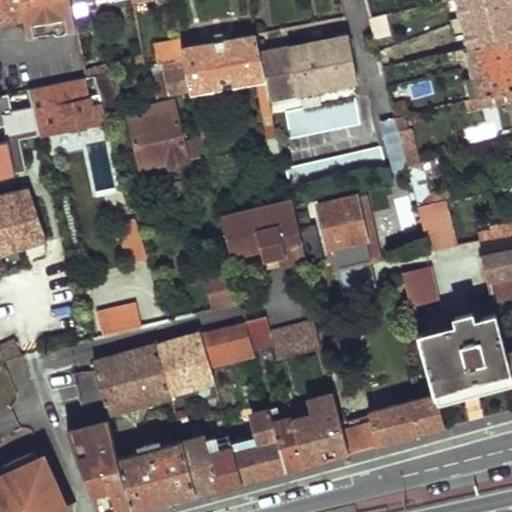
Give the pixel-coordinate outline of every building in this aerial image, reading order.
[(0,0),(0,21),(25,17),(27,30),(76,22),(73,2),(72,0),(0,0)] [(365,0),(371,19),(380,16),(375,0),(365,0)] [(511,0),(456,0),(468,46),(511,34),(511,0)] [(371,19),(375,38),(397,33),(394,24),(407,21),(404,10),(380,16),(371,19)] [(256,35),(278,136),(279,142),(358,123),(353,99),(282,114),(279,97),(357,81),(347,35),(270,49),(267,33),(256,35)] [(511,34),(468,46),(480,95),(511,87),(511,34)] [(149,40),(153,60),(162,58),(183,54),(181,46),(180,35),(149,40)] [(183,54),(190,85),(191,92),(254,83),(267,140),(278,136),(256,35),(181,46),(183,54)] [(162,58),(171,89),(190,85),(183,54),(162,58)] [(129,117),(142,165),(167,158),(168,164),(191,159),(174,97),(127,108),(115,68),(94,73),(109,120),(129,117)] [(28,88),(38,128),(51,126),(49,108),(66,106),(70,127),(109,120),(94,73),(28,88)] [(508,101),(511,119),(511,87),(480,95),(463,100),(467,110),(508,101)] [(395,116),(407,164),(416,162),(404,114),(395,116)] [(380,120),(393,171),(408,168),(407,164),(395,116),(380,120)] [(0,143),(0,179),(17,177),(12,141),(0,143)] [(285,166),(290,193),(385,173),(380,146),(285,166)] [(0,193),(0,253),(46,237),(29,187),(0,193)] [(319,202),(328,246),(339,244),(343,263),(370,258),(359,208),(367,207),(364,193),(319,202)] [(220,212),(230,251),(259,245),(263,254),(277,252),(279,262),(304,256),(291,197),(220,212)] [(417,206),(428,252),(456,245),(447,199),(417,206)] [(379,256),(367,207),(359,208),(370,258),(379,256)] [(118,222),(130,254),(143,250),(131,217),(118,222)] [(511,219),(488,225),(490,230),(478,233),(480,240),(511,232),(511,219)] [(343,263),(339,244),(328,246),(332,265),(343,263)] [(511,248),(483,254),(494,301),(511,296),(511,248)] [(405,283),(412,307),(441,300),(432,265),(402,271),(405,283)] [(389,274),(392,286),(405,283),(402,271),(389,274)] [(208,281),(212,307),(219,305),(242,300),(235,274),(208,281)] [(97,316),(102,334),(134,326),(140,325),(135,307),(97,316)] [(419,331),(436,390),(438,396),(511,374),(511,370),(508,354),(497,310),(419,331)] [(246,320),(253,344),(272,338),(269,327),(266,315),(246,320)] [(315,315),(269,327),(272,338),(277,356),(322,345),(315,315)] [(246,320),(201,332),(211,368),(256,355),(253,344),(246,320)] [(158,341),(171,392),(215,379),(211,368),(201,332),(200,329),(158,341)] [(18,338),(0,344),(0,350),(4,361),(24,354),(18,338)] [(96,367),(108,411),(171,392),(158,341),(94,359),(96,367)] [(87,424),(109,418),(108,411),(96,367),(73,374),(87,424)] [(295,423),(306,463),(330,456),(350,451),(334,390),(310,397),(315,417),(295,423)] [(357,425),(363,447),(406,436),(447,425),(438,396),(436,390),(370,409),(373,420),(357,425)] [(119,457),(133,509),(170,499),(198,492),(184,437),(180,424),(173,398),(161,401),(172,441),(157,445),(155,441),(142,444),(144,450),(119,457)] [(236,453),(243,479),(264,474),(287,468),(276,428),(270,406),(251,411),(257,433),(244,438),(247,449),(236,453)] [(77,453),(99,511),(121,511),(133,509),(119,457),(109,418),(87,424),(68,429),(77,453)] [(276,428),(287,468),(295,466),(306,463),(295,423),(276,428)] [(184,437),(198,492),(208,489),(221,486),(212,452),(207,431),(184,437)] [(212,452),(221,486),(233,482),(243,479),(236,453),(233,445),(212,452)] [(0,511),(70,511),(73,511),(44,452),(0,474),(0,511)]
